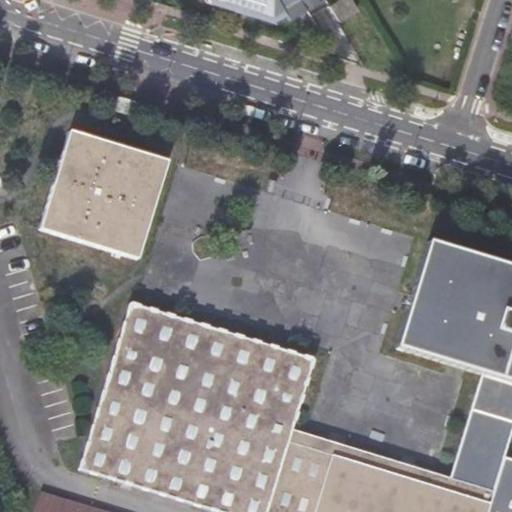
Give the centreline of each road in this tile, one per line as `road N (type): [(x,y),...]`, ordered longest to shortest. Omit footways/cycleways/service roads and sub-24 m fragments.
road 1 (tertiary): [(446,150),(0,9)]
road 2 (residential): [(498,0),(446,150)]
